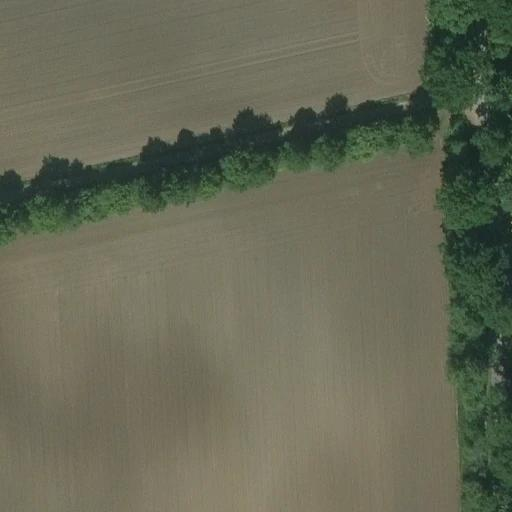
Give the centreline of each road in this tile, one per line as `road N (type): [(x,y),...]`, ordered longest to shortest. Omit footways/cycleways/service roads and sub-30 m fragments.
road 1 (unclassified): [(494,77),(0,197)]
road 2 (unclassified): [(510,511),(494,77)]
